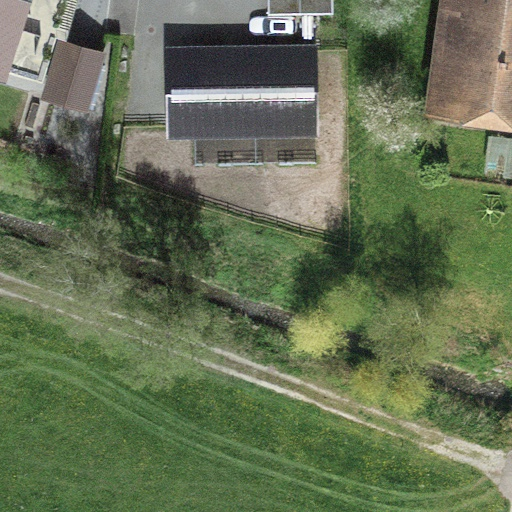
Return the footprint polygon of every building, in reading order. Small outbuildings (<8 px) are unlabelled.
[(34,0),(0,0),(0,78),(9,81),(34,0)] [(329,0),(266,0),(268,23),(330,21),(329,0)] [(511,0),(451,0),(437,112),(511,121),(511,0)] [(104,54),(57,40),(40,101),(87,114),(104,54)] [(313,52),(172,54),(173,138),(197,138),(198,170),(315,168),(313,52)]
